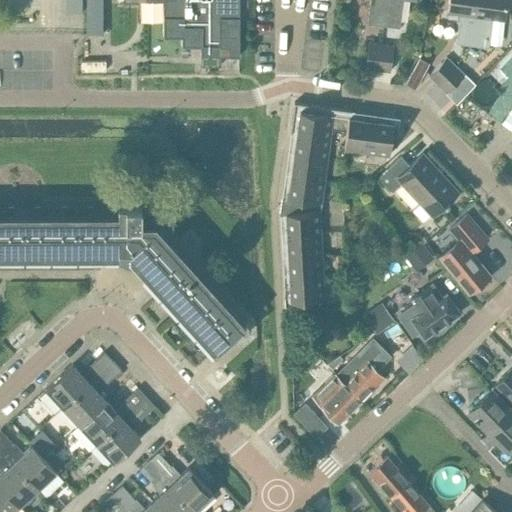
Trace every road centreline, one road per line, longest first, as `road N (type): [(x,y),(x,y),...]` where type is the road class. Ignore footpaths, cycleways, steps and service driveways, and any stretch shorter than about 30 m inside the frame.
road 1 (residential): [(511,204),(402,102),(295,87),(225,100),(61,99)]
road 2 (residential): [(286,502),(511,289)]
road 3 (residential): [(0,399),(81,324),(101,317),(123,327),(189,398)]
road 4 (residential): [(66,511),(189,398)]
road 5 (residential): [(189,398),(286,502)]
